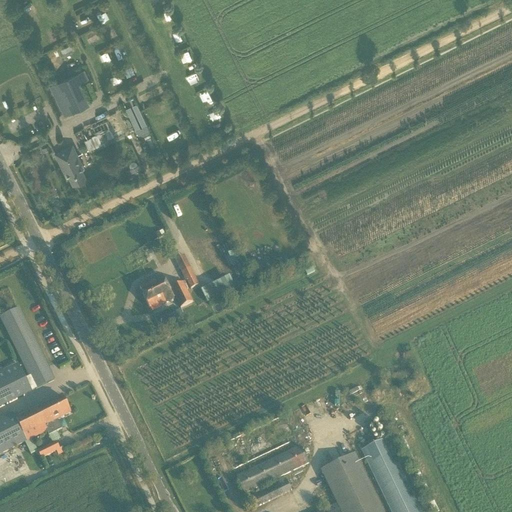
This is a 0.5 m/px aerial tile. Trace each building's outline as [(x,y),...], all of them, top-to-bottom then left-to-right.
[(32,6),(23,10),(27,19),(36,15),(32,6)] [(96,15),(101,23),(109,19),(105,11),(96,15)] [(96,29),(85,34),(89,42),(99,38),(96,29)] [(170,34),(177,43),(183,38),(177,30),(170,34)] [(182,54),(184,62),(192,59),(190,51),(182,54)] [(127,76),(132,74),(129,67),(124,69),(127,76)] [(84,70),(50,86),(64,115),(74,111),(64,90),(88,79),(84,70)] [(193,83),(202,81),(199,70),(190,73),(193,83)] [(218,109),(209,113),(213,122),(222,119),(218,109)] [(113,139),(123,134),(115,116),(81,132),(89,150),(113,139)] [(138,135),(144,133),(149,131),(146,125),(142,127),(140,128),(136,130),(136,131),(138,135)] [(82,169),(84,168),(78,155),(71,158),(66,147),(55,153),(66,177),(69,176),(73,185),(78,183),(79,185),(83,183),(82,181),(87,178),(82,169)] [(181,274),(190,290),(199,285),(190,269),(181,274)] [(174,300),(162,278),(140,289),(150,309),(165,301),(166,304),(174,300)] [(170,289),(180,309),(192,303),(183,283),(170,289)] [(17,309),(0,317),(0,320),(9,340),(28,378),(35,390),(54,381),(48,368),(18,308),(17,309)] [(166,316),(170,324),(184,318),(181,310),(166,316)] [(168,333),(162,336),(165,341),(171,338),(168,333)] [(0,409),(17,400),(16,398),(31,391),(25,379),(18,364),(3,371),(2,369),(0,369),(0,409)] [(37,452),(38,452),(32,441),(46,433),(48,437),(62,430),(57,420),(70,414),(62,397),(16,420),(13,414),(0,420),(0,456),(25,444),(31,456),(37,452)] [(361,452),(390,511),(421,511),(386,440),(361,452)] [(56,443),(38,452),(37,452),(41,460),(60,451),(56,443)] [(245,495),(308,464),(300,447),(236,477),(245,495)] [(321,471),(340,511),(381,511),(354,455),(321,471)] [(269,502),(264,491),(247,499),(252,510),(269,502)]
